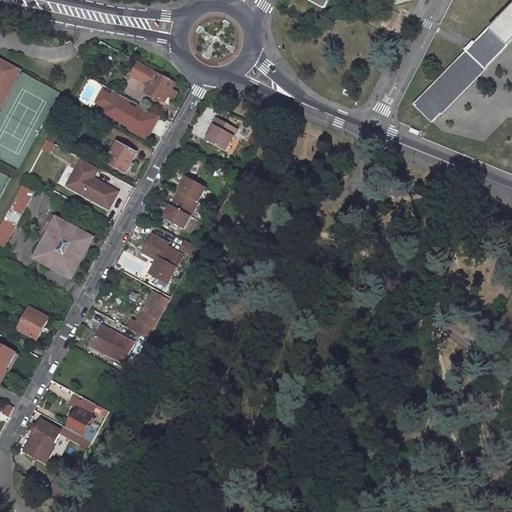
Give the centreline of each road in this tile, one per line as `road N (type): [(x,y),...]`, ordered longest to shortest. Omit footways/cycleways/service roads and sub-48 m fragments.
road 1 (residential): [(208,78),(0,462)]
road 2 (secondary): [(0,6),(177,39)]
road 3 (secondary): [(371,131),(511,187)]
road 4 (residential): [(371,131),(438,0)]
road 5 (secondary): [(184,18),(57,0)]
